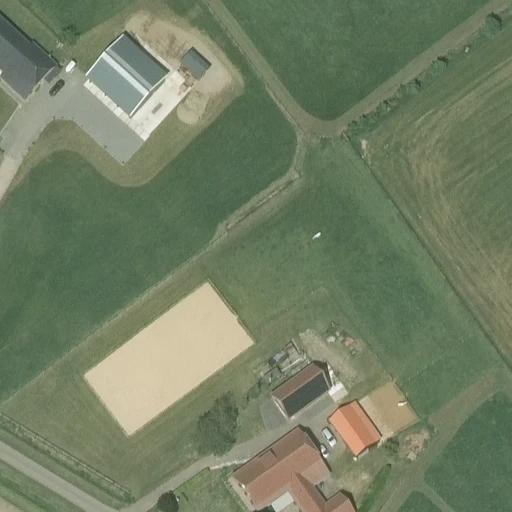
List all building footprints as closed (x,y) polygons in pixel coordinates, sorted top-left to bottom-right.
[(32,48),(30,49),(0,24),(0,73),(4,78),(0,81),(0,132),(21,107),(19,105),(54,70),(32,48)] [(118,47),(83,82),(125,125),(160,90),(118,47)] [(316,372),(275,400),(291,423),(332,395),(316,372)] [(353,406),(329,423),(356,460),(380,443),(353,406)] [(256,511),(285,492),(298,511),(350,511),(339,497),(325,507),(304,479),(319,468),(297,437),(234,481),(256,511)]
